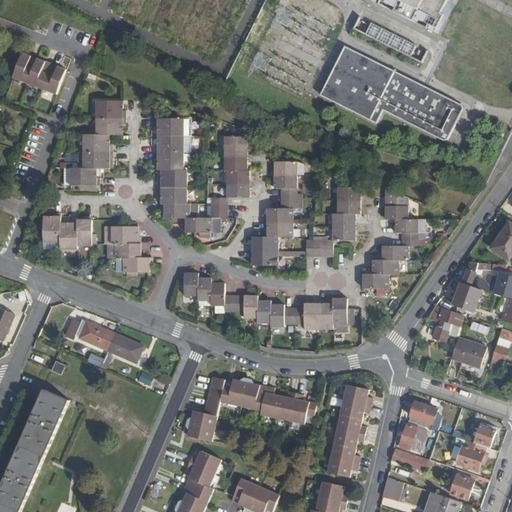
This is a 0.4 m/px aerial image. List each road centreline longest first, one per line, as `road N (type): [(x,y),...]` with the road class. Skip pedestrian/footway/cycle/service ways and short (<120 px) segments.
road 1 (residential): [(0,26),(81,57),(2,263)]
road 2 (residential): [(177,253),(244,278),(304,286),(349,276),(377,240),(377,209)]
road 3 (unclassified): [(385,356),(511,175)]
road 4 (unclassified): [(201,340),(288,366),(385,356)]
road 5 (residential): [(201,340),(127,511)]
road 6 (residential): [(367,511),(399,374)]
road 7 (residential): [(399,374),(511,415)]
